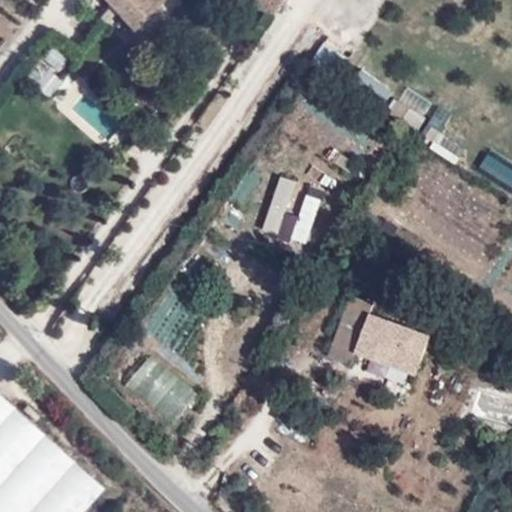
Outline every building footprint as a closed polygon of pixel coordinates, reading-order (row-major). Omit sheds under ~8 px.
[(113,0),(133,21),(155,0),(113,0)] [(51,40),(27,73),(60,96),(84,64),(51,40)] [(359,75),(367,81),(359,91),(381,109),(394,94),(364,69),(359,75)] [(392,118),(417,134),(427,118),(402,102),(392,118)] [(278,177),(265,234),(283,238),(295,181),(278,177)] [(311,246),(321,199),(305,196),(295,242),(311,246)] [(391,309),(373,305),(349,295),(326,354),(350,364),(355,352),(415,376),(435,324),(391,309)] [(126,387),(172,427),(198,397),(152,357),(126,387)] [(0,511),(80,511),(104,487),(0,393),(0,511)]
